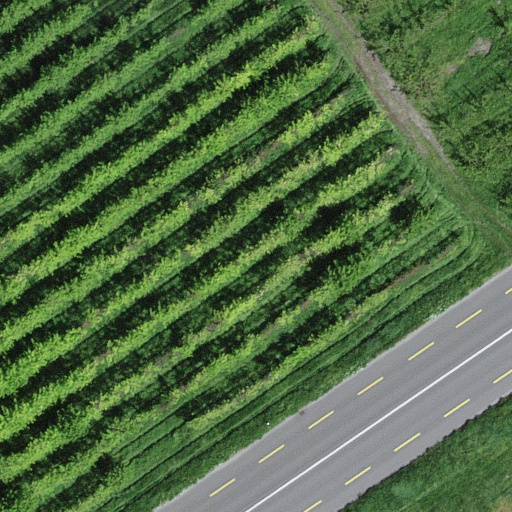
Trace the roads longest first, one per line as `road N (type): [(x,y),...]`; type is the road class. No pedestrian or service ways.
road 1 (primary): [(511,305),(211,511)]
road 2 (primary): [(247,511),(511,335)]
